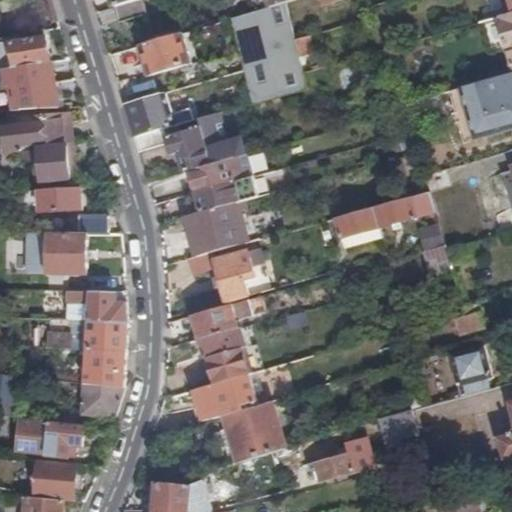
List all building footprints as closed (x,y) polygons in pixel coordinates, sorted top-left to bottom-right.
[(144,0),(136,0),(116,5),(121,22),(148,14),(144,0)] [(511,14),(511,0),(500,0),(505,16),(511,14)] [(287,3),(272,7),(236,18),(246,54),(297,39),(287,3)] [(511,14),(505,16),(500,18),(508,45),(511,58),(511,14)] [(494,49),(508,45),(500,18),(486,21),(494,49)] [(9,69),(51,63),(46,30),(2,37),(3,44),(0,43),(0,58),(7,57),(9,69)] [(184,33),(143,45),(151,74),(192,62),(184,33)] [(313,51),(309,35),(297,39),(301,54),(313,51)] [(301,54),(297,39),(246,54),(249,69),(258,102),(309,88),(305,72),(301,54)] [(305,72),(317,69),(313,51),(301,54),(305,72)] [(15,110),(61,108),(53,62),(51,63),(9,69),(7,69),(15,110)] [(511,73),(462,87),(476,139),(511,128),(511,126),(510,119),(511,118),(511,73)] [(476,139),(462,87),(451,90),(466,142),(476,139)] [(126,105),(136,137),(167,128),(180,124),(196,120),(193,109),(174,114),(167,93),(126,105)] [(201,127),(223,120),(222,112),(199,119),(201,127)] [(411,127),(407,113),(397,116),(402,131),(411,127)] [(68,115),(22,119),(25,152),(27,163),(36,162),(41,161),(43,175),(38,175),(38,182),(74,179),(74,176),(79,174),(77,160),(72,159),(70,139),(75,137),(73,124),(68,123),(68,115)] [(25,152),(22,119),(7,120),(10,154),(25,152)] [(188,172),(193,171),(245,156),(240,138),(229,140),(223,120),(201,127),(182,133),(170,137),(167,128),(136,137),(140,152),(171,142),(175,155),(182,153),(188,172)] [(180,124),(167,128),(170,137),(182,133),(180,124)] [(245,156),(251,154),(245,136),(240,138),(245,156)] [(266,173),(260,152),(251,154),(257,176),(266,173)] [(193,171),(199,191),(257,176),(251,154),(245,156),(193,171)] [(263,196),(272,193),(266,173),(257,176),(263,196)] [(245,201),(263,196),(257,176),(199,191),(204,212),(245,201)] [(85,211),(83,188),(42,190),(43,213),(85,211)] [(437,212),(431,192),(375,208),(381,227),(437,212)] [(200,256),(214,252),(247,243),(240,216),(248,213),(245,201),(204,212),(189,216),(195,238),(200,256)] [(381,227),(375,208),(337,218),(343,238),(360,233),(381,227)] [(90,234),(112,234),(112,217),(82,217),(82,234),(90,234)] [(384,239),(381,227),(360,233),(361,240),(369,238),(371,242),(384,239)] [(447,246),(442,230),(430,233),(434,249),(447,246)] [(90,234),(82,234),(50,233),(49,275),(90,276),(90,234)] [(189,239),(194,258),(200,256),(195,238),(189,239)] [(480,259),(476,243),(448,251),(452,266),(480,259)] [(452,266),(448,251),(447,246),(434,249),(425,252),(432,276),(453,270),(452,266)] [(218,267),(228,302),(272,290),(262,251),(259,249),(217,262),(214,252),(200,256),(194,258),(190,259),(194,275),(218,267)] [(91,321),(130,323),(129,304),(119,303),(119,292),(71,292),(70,320),(76,320),(90,320),(91,321)] [(251,301),(255,315),(267,312),(264,297),(251,301)] [(195,317),(202,340),(240,329),(238,321),(255,315),(251,301),(195,317)] [(486,328),(478,303),(463,307),(462,308),(464,312),(455,316),(462,335),(486,328)] [(301,313),(286,317),(288,326),(304,321),(301,313)] [(89,351),(129,354),(130,323),(91,321),(90,320),(76,320),(76,335),(51,334),(50,348),(89,351)] [(210,358),(249,347),(244,329),(240,329),(202,340),(207,359),(210,358)] [(451,355),(460,387),(486,380),(495,377),(486,345),(451,355)] [(249,349),(249,347),(210,358),(217,385),(251,375),(244,351),(249,349)] [(86,383),(127,387),(129,354),(89,351),(86,383)] [(314,365),(313,357),(281,366),(283,374),(314,365)] [(0,410),(18,414),(20,403),(23,377),(0,373),(0,410)] [(217,385),(215,386),(223,412),(259,401),(251,375),(217,385)] [(460,387),(463,396),(489,390),(486,380),(460,387)] [(84,414),(117,418),(127,387),(86,383),(84,414)] [(414,410),(423,407),(419,395),(395,402),(398,414),(414,410)] [(287,448),(273,403),(259,408),(224,417),(228,430),(222,432),(229,459),(236,457),(238,464),(287,448)] [(511,404),(511,407),(511,435),(501,438),(506,458),(511,456),(511,404)] [(398,414),(381,419),(387,443),(388,449),(421,440),(414,410),(398,414)] [(22,453),(77,459),(78,447),(84,447),(86,425),(27,419),(22,453)] [(353,452),(317,463),(322,482),(358,472),(353,452)] [(67,500),(76,501),(80,464),(40,460),(38,498),(67,500)] [(0,487),(11,490),(12,490),(12,474),(0,471),(0,487)] [(502,498),(496,472),(487,474),(486,475),(492,501),(502,498)] [(190,511),(193,485),(158,483),(155,511),(190,511)] [(481,511),(476,491),(440,500),(442,511),(481,511)] [(26,511),(65,511),(67,500),(38,498),(28,497),(26,511)]
